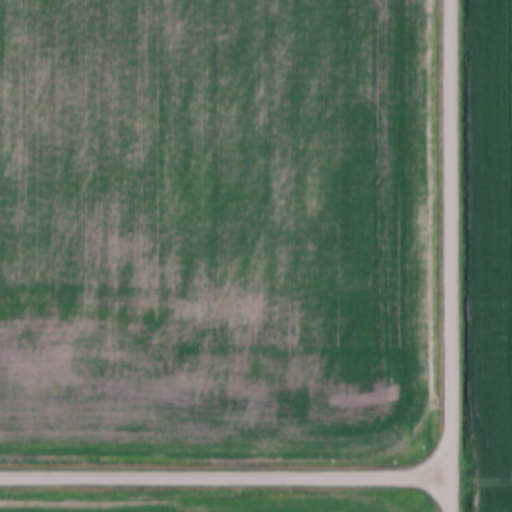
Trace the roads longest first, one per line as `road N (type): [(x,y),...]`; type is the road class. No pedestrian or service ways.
road 1 (residential): [(454,511),(455,0)]
road 2 (residential): [(0,475),(454,473)]
